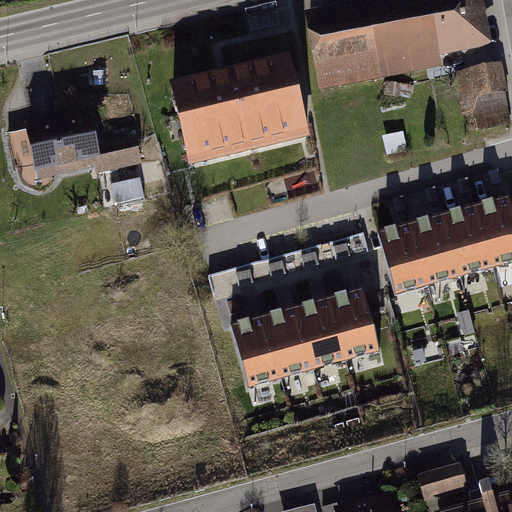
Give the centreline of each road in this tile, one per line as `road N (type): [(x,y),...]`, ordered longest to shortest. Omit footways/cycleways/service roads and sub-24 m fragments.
road 1 (residential): [(511,153),(202,242)]
road 2 (residential): [(511,433),(452,457),(233,511)]
road 3 (tertiary): [(156,0),(0,36)]
